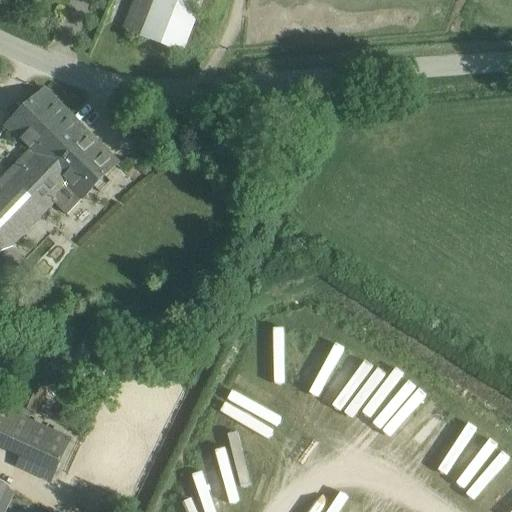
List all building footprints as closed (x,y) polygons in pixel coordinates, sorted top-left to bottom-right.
[(155,0),(141,36),(144,38),(184,53),(203,0),(155,0)] [(0,196),(0,251),(51,201),(67,216),(82,201),(118,164),(89,135),(44,91),(8,127),(39,158),(0,196)] [(343,353),(314,402),(372,436),(371,437),(384,445),(412,400),(403,395),(402,396),(389,389),(391,386),(365,371),(367,367),(343,353)] [(50,392),(59,373),(34,362),(16,403),(41,414),(50,392)] [(274,389),(282,387),(277,365),(269,367),(274,389)] [(275,448),(269,396),(254,397),(261,450),(275,448)] [(0,415),(0,454),(31,469),(46,436),(0,415)]
